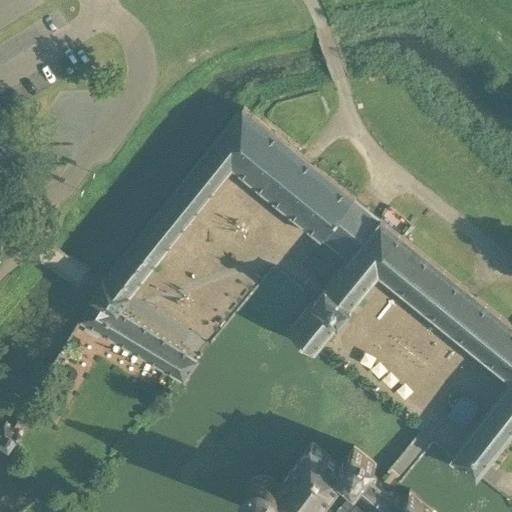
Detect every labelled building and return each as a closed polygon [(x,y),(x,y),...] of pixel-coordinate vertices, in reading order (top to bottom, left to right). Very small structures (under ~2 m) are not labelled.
[(325,288),(316,300),(313,303),(290,331),(315,352),(342,320),(351,309),(380,274),(511,380),(511,381),(463,444),(457,450),(451,458),(477,478),(482,472),(485,468),(488,465),(511,434),(511,324),(245,107),(217,142),(111,281),(104,277),(102,281),(130,296),(234,167),(331,248),(346,261),(325,288)] [(199,360),(119,310),(121,308),(130,296),(102,281),(95,293),(92,297),(96,299),(80,319),(184,380),(199,360)] [(466,422),(478,403),(465,394),(453,414),(466,422)] [(15,428),(6,422),(0,430),(0,442),(9,449),(18,438),(19,438),(21,437),(22,436),(23,433),(22,431),(22,430),(21,429),(20,429),(19,428),(17,428),(15,428)] [(341,480),(368,502),(382,484),(376,479),(362,468),(366,462),(346,446),(328,469),(301,448),(282,472),(271,463),(270,463),(268,462),(265,462),(261,463),(259,463),(254,465),(253,466),(251,467),(249,468),(248,469),(245,472),(243,474),(242,476),(241,478),(240,480),(239,482),(239,485),(238,488),(238,492),(239,496),(239,499),(241,504),(243,506),(244,508),(247,511),(287,511),(290,509),(293,511),(428,511),(413,500),(409,505),(396,495),(391,491),(390,491),(377,508),(381,511),(324,511),(319,508),(341,480)]
